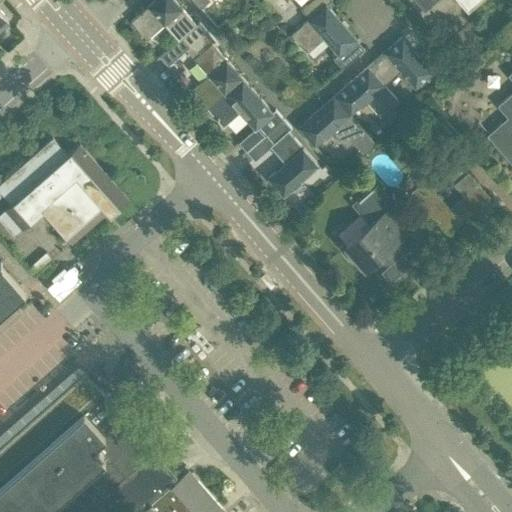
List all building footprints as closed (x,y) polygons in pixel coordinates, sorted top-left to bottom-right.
[(197,23),(176,0),(153,0),(131,20),(147,38),(164,23),(179,40),(183,37),(190,46),(208,30),(200,21),(197,23)] [(194,0),(201,8),(210,0),(194,0)] [(312,0),(302,9),(310,18),(329,1),(330,2),(331,0),(312,0)] [(415,0),(424,9),(434,0),(457,0),(467,11),(480,0),(415,0)] [(365,47),(327,4),(330,2),(329,1),(310,18),(291,34),(307,52),(324,37),(339,53),(334,58),(342,67),(365,47)] [(0,27),(9,20),(0,8),(0,27)] [(208,108),(244,77),(213,42),(216,39),(208,30),(190,46),(198,54),(194,57),(209,74),(192,89),(208,108)] [(418,52),(403,35),(369,65),(384,83),(401,69),(416,86),(442,63),(427,45),(418,52)] [(511,63),(505,69),(511,77),(511,92),(501,102),(511,114),(488,134),(511,162),(511,63)] [(400,100),(384,83),(369,65),(334,95),(350,113),(366,99),(381,116),(400,100)] [(273,111),(244,77),(208,108),(224,126),(241,111),(256,128),(259,125),(267,134),(285,118),(276,108),(273,111)] [(365,130),(350,113),(334,95),(299,126),(315,144),(332,129),(347,146),(356,139),(365,131),(365,130)] [(401,117),(409,111),(400,101),(392,108),(401,117)] [(418,118),(425,112),(419,105),(412,111),(418,118)] [(428,125),(453,155),(412,191),(448,233),(491,196),(460,161),(473,150),(441,113),(428,125)] [(284,195),(320,164),(289,130),(292,127),(285,118),(267,134),(274,142),(271,145),(286,162),(269,177),(284,195)] [(373,141),(365,131),(356,139),(364,149),(373,141)] [(68,154),(53,137),(0,183),(0,191),(11,204),(0,213),(0,220),(14,236),(43,211),(72,244),(108,212),(111,216),(129,200),(80,143),(68,154)] [(389,285),(417,260),(392,231),(407,218),(377,184),(352,205),(370,225),(346,245),(366,268),(371,263),(389,285)] [(0,313),(25,292),(0,263),(0,313)] [(255,294),(249,299),(252,303),(258,297),(255,294)] [(154,449),(117,407),(96,385),(62,387),(0,440),(0,511),(136,511),(139,510),(138,509),(134,511),(106,511),(96,500),(154,449)] [(226,511),(189,469),(139,511),(226,511)]
